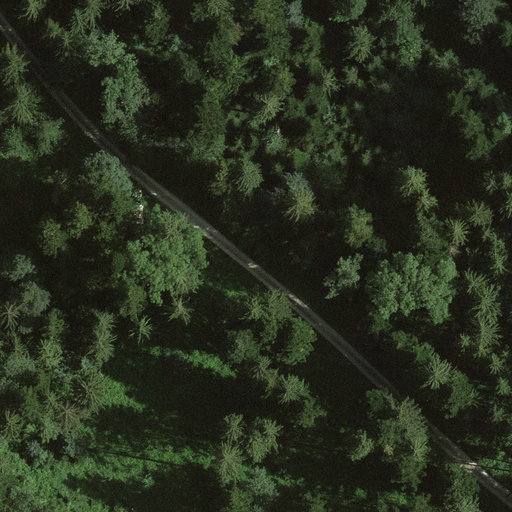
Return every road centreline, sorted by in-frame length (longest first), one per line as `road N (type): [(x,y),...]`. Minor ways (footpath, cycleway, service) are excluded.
road 1 (track): [(0,34),(77,135),(327,353),(404,432),(504,511)]
road 2 (track): [(511,144),(395,0)]
